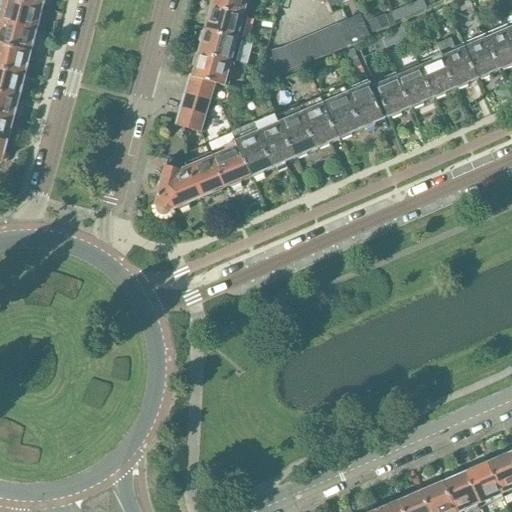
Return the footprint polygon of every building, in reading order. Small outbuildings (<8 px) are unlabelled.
[(7,0),(5,0),(0,22),(35,31),(36,29),(38,28),(41,19),(39,18),(41,9),(7,0)] [(7,0),(41,9),(42,6),(44,5),(45,0),(7,0)] [(247,17),(251,0),(213,0),(211,8),(247,17)] [(469,0),(467,0),(458,5),(462,12),(473,7),(469,0)] [(426,9),(422,1),(412,5),(416,14),(426,9)] [(412,5),(391,14),(394,23),(416,14),(412,5)] [(240,40),(247,17),(211,8),(211,9),(208,9),(206,19),(208,21),(205,31),(240,40)] [(447,8),(435,14),(439,22),(451,17),(447,8)] [(276,15),(263,11),(261,21),(273,24),(276,15)] [(385,15),(367,22),(372,34),(394,24),(394,23),(391,14),(385,16),(385,15)] [(336,25),(346,48),(370,38),(361,15),(336,25)] [(424,18),(412,24),(416,34),(429,28),(424,18)] [(0,22),(0,45),(29,54),(30,51),(32,50),(34,42),(32,40),(35,31),(0,22)] [(346,48),(336,25),(280,49),(270,53),(277,78),(346,48)] [(511,37),(507,26),(485,36),(500,70),(501,69),(503,71),(511,67),(511,37)] [(402,28),(392,33),(395,41),(406,36),(402,28)] [(234,64),(240,40),(205,31),(205,33),(202,33),(199,43),(201,45),(199,55),(234,64)] [(485,36),(463,45),(478,80),(478,79),(481,81),(490,77),(490,75),(500,70),(485,36)] [(371,41),(377,55),(386,51),(380,37),(371,41)] [(463,45),(462,46),(455,49),(451,39),(436,45),(440,55),(455,89),(457,89),(459,90),(468,87),(468,84),(478,80),(463,45)] [(0,45),(0,69),(23,75),(24,73),(26,72),(28,65),(26,63),(29,54),(0,45)] [(364,74),(353,50),(345,54),(356,77),(364,74)] [(228,88),(234,64),(199,55),(198,56),(196,56),(193,66),(195,68),(193,77),(191,76),(190,77),(216,84),(228,88)] [(440,55),(418,65),(433,99),(435,98),(437,100),(445,96),(445,94),(455,89),(440,55)] [(251,59),(249,68),(261,71),(263,62),(251,59)] [(418,65),(396,74),(411,109),(412,108),(414,110),(423,106),(423,103),(433,99),(418,65)] [(0,69),(0,93),(17,98),(18,95),(20,94),(22,87),(20,85),(23,75),(0,69)] [(411,109),(396,74),(373,84),(389,118),(391,117),(392,119),(401,115),(401,113),(411,109)] [(190,77),(186,93),(211,100),(216,84),(190,77)] [(349,93),(364,128),(366,129),(374,126),(374,123),(384,119),(368,85),(349,93)] [(0,93),(0,116),(11,120),(12,117),(15,117),(16,110),(14,108),(17,98),(0,93)] [(186,93),(182,110),(207,117),(211,100),(186,93)] [(349,93),(322,104),(337,139),(340,138),(342,139),(351,136),(352,133),(364,128),(349,93)] [(322,104),(302,113),(317,147),(320,149),(328,146),(328,143),(337,139),(322,104)] [(182,110),(178,123),(177,126),(202,133),(207,117),(182,110)] [(302,113),(279,123),(294,158),(296,157),(298,159),(306,156),(306,153),(317,147),(302,113)] [(0,116),(0,139),(5,141),(6,139),(9,138),(11,131),(9,130),(11,120),(0,116)] [(279,123),(259,132),(274,167),(276,168),(284,165),(285,162),(294,158),(279,123)] [(235,142),(236,143),(250,177),(252,176),(255,178),(263,175),(263,171),(274,167),(259,132),(235,142)] [(211,154),(226,188),(229,186),(232,187),(240,184),(241,181),(250,177),(236,143),(235,142),(233,138),(226,141),(223,136),(208,143),(213,153),(211,154)] [(186,165),(200,198),(211,194),(214,195),(222,192),(222,189),(226,188),(211,154),(186,165)] [(200,198),(186,165),(168,161),(156,206),(157,206),(157,208),(157,211),(158,213),(159,214),(161,215),(163,216),(165,216),(167,215),(169,214),(171,212),(171,210),(172,210),(178,208),(180,210),(189,206),(189,203),(200,198)] [(503,498),(511,494),(511,457),(511,455),(509,455),(506,454),(498,457),(498,460),(488,464),(503,498)] [(481,508),(503,498),(488,464),(487,465),(484,463),(476,467),(476,470),(466,474),(481,508)] [(456,511),(471,511),(481,508),(466,474),(465,474),(462,473),(454,476),(454,479),(444,483),(456,511)] [(430,511),(456,511),(444,483),(443,484),(440,482),(432,486),(432,489),(423,493),(430,511)] [(404,511),(430,511),(423,493),(420,494),(418,492),(410,495),(410,498),(401,502),(404,511)] [(388,508),(378,511),(404,511),(401,502),(398,503),(396,501),(388,505),(388,508)]
